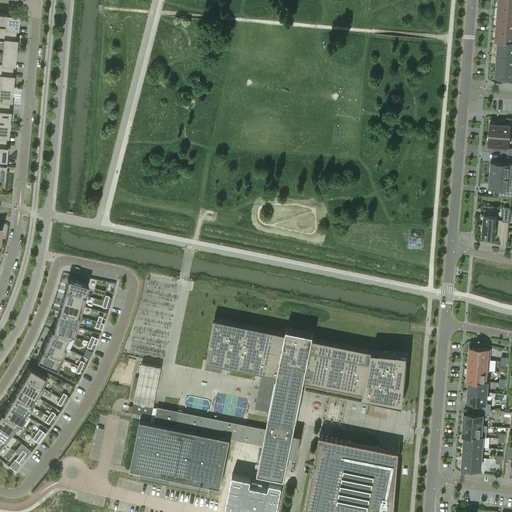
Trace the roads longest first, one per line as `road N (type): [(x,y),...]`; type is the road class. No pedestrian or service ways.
road 1 (residential): [(0,491),(25,487),(87,402),(133,289),(123,272),(61,261),(0,389)]
road 2 (residential): [(19,201),(38,4)]
road 3 (residential): [(450,249),(463,90)]
road 4 (residential): [(432,480),(443,325)]
